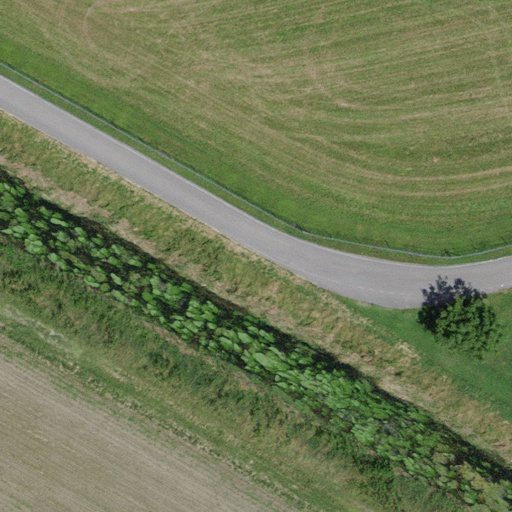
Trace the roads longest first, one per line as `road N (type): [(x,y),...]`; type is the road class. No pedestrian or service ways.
road 1 (unclassified): [(511,271),(400,284),(339,273),(277,248),(0,91)]
road 2 (track): [(0,311),(354,511)]
